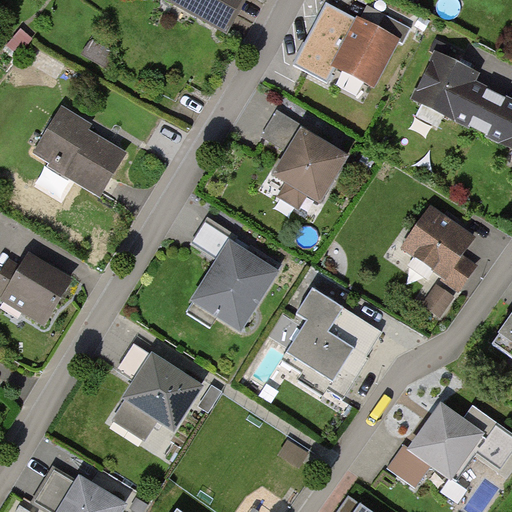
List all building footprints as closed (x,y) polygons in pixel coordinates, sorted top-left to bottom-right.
[(177,0),(176,2),(233,35),(253,0),(177,0)] [(401,44),(358,21),(332,70),(375,93),(401,44)] [(411,107),(477,140),(502,90),(436,57),(411,107)] [(511,94),(502,90),(477,140),(511,156),(511,94)] [(103,207),(137,159),(65,109),(31,156),(103,207)] [(321,200),(349,155),(296,122),(268,167),(321,200)] [(431,206),(399,254),(459,294),(491,246),(431,206)] [(240,330),(281,266),(209,220),(193,246),(220,263),(196,301),(240,330)] [(0,296),(45,323),(69,283),(30,260),(23,270),(10,262),(0,279),(0,296)] [(447,316),(458,295),(439,284),(427,305),(447,316)] [(298,316),(308,322),(283,362),(303,374),(307,367),(332,383),(327,390),(344,400),(359,375),(353,372),(363,356),(368,359),(383,334),(314,291),(298,316)] [(511,323),(497,345),(511,355),(511,323)] [(174,429),(199,388),(136,348),(120,372),(138,383),(122,408),(155,428),(160,420),(174,429)] [(405,446),(388,470),(415,489),(432,465),(457,483),(476,456),(501,473),(511,457),(511,437),(473,411),(464,423),(442,408),(412,451),(405,446)] [(305,463),(313,450),(293,439),(285,452),(305,463)] [(119,511),(122,508),(82,484),(81,486),(54,470),(33,504),(46,511),(119,511)] [(369,511),(349,498),(338,511),(369,511)]
